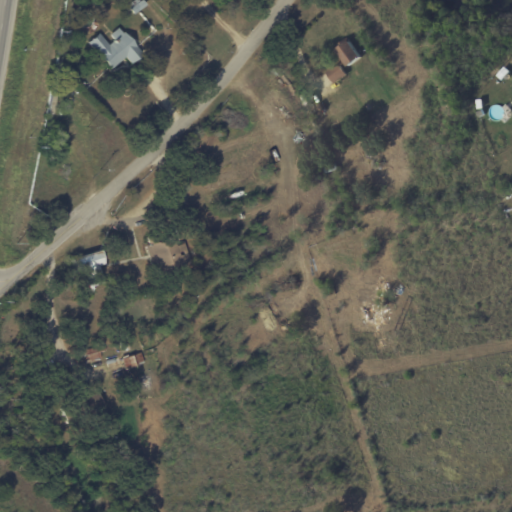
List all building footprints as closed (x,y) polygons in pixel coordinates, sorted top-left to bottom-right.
[(143,6),(139,0),(132,0),(125,5),(131,14),(143,6)] [(109,70),(123,57),(129,64),(140,53),(119,29),(105,42),(97,33),(86,43),(109,70)] [(337,50),(343,61),(326,71),(333,84),(349,74),(346,69),(362,59),(351,41),(337,50)] [(292,211),(326,204),(321,182),(288,190),(292,211)] [(174,245),(173,239),(144,245),(148,266),(155,265),(157,271),(189,265),(185,243),(174,245)] [(70,259),(74,273),(83,271),(87,288),(103,284),(98,266),(103,264),(99,251),(70,259)] [(372,322),(381,322),(382,282),(373,282),(372,322)] [(105,354),(101,344),(80,352),(84,361),(105,354)] [(123,369),(143,363),(139,352),(120,358),(123,369)] [(83,414),(101,410),(98,394),(80,397),(83,414)]
